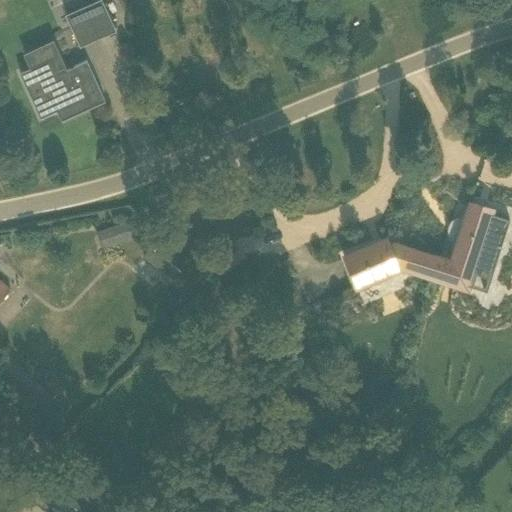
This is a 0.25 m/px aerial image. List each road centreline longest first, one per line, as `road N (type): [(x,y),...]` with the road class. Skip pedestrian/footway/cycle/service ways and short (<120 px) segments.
road 1 (unclassified): [(0,209),(162,167),(511,30)]
road 2 (tertiary): [(95,511),(0,430)]
